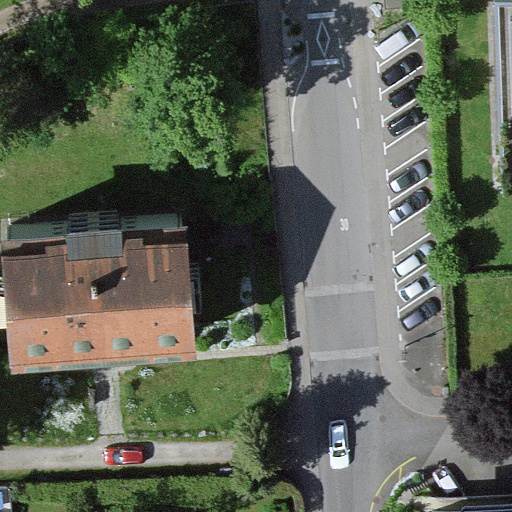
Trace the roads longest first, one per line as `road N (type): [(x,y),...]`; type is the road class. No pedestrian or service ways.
road 1 (residential): [(314,0),(340,440)]
road 2 (residential): [(340,440),(511,430)]
